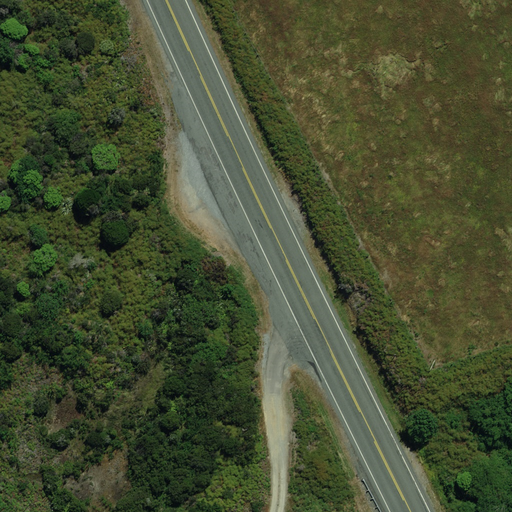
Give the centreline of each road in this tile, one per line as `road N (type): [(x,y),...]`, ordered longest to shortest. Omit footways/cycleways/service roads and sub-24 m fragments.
road 1 (trunk): [(167,0),(409,511)]
road 2 (track): [(309,306),(266,356),(254,401),(260,511)]
